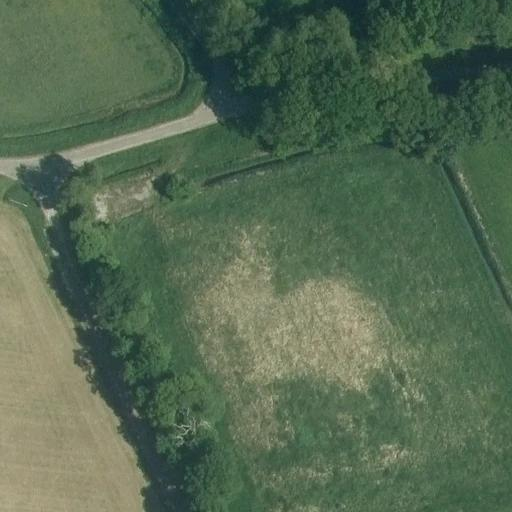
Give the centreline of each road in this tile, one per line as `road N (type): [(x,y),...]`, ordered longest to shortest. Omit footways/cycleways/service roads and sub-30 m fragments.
road 1 (unclassified): [(0,169),(34,170),(307,92),(511,69)]
road 2 (track): [(34,170),(103,357),(177,511)]
road 3 (track): [(170,0),(218,63),(232,110)]
